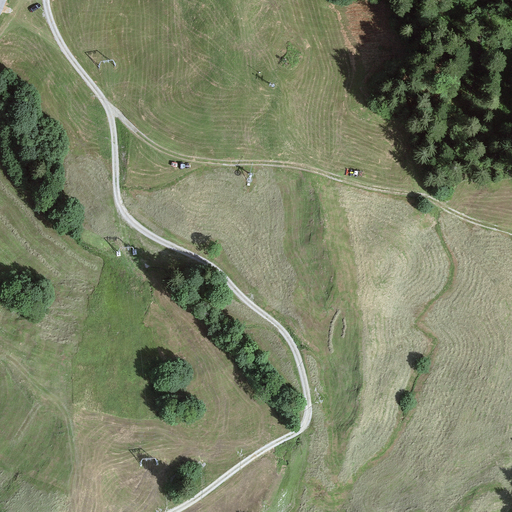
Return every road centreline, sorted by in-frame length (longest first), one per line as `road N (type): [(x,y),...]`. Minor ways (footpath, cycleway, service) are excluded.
road 1 (track): [(42,0),(62,52),(108,106),(113,195),(126,224),(224,282),(284,333),(302,371),(308,421),(299,431),(174,511)]
road 2 (track): [(108,106),(151,146),(183,161),(305,168),(423,198),(511,235)]
